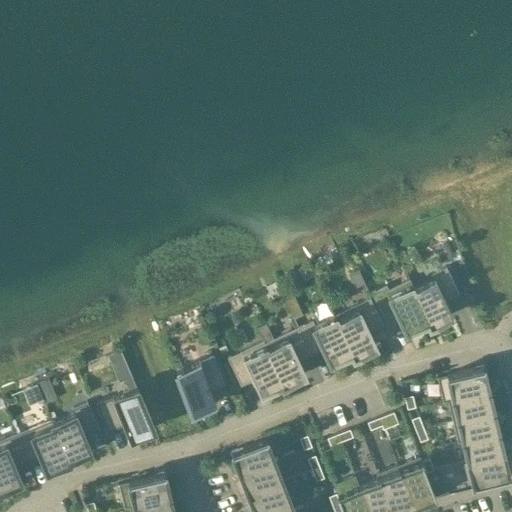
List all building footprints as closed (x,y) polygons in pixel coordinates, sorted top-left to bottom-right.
[(457,247),(453,239),(446,242),(451,251),(457,247)] [(446,300),(459,294),(446,266),(431,273),(433,278),(414,287),(409,278),(408,279),(429,323),(452,313),(446,300)] [(365,282),(363,278),(353,282),(355,287),(365,282)] [(389,288),(386,284),(371,291),(386,323),(400,316),(406,329),(427,319),(429,324),(429,323),(408,279),(389,288)] [(299,304),(294,295),(285,299),(290,308),(299,304)] [(376,344),(369,331),(383,324),(370,297),(334,314),(353,354),(376,344)] [(351,350),(353,355),(353,354),(334,314),(314,323),(312,319),(298,326),(311,353),(324,347),(330,360),(351,350)] [(262,340),(283,383),(305,372),(299,359),(311,353),(298,326),(265,341),(264,339),(262,340)] [(254,378),(260,391),(281,381),(282,383),(283,383),(262,340),(227,356),(241,384),(254,378)] [(213,354),(178,367),(193,409),(217,400),(212,387),(226,382),(221,368),(215,353),(213,354)] [(437,376),(443,399),(488,388),(483,365),(437,376)] [(129,389),(96,402),(108,430),(125,423),(130,436),(154,427),(137,385),(136,386),(132,375),(124,378),(129,389)] [(42,391),(50,388),(46,378),(38,382),(42,391)] [(488,388),(443,399),(443,401),(448,400),(453,418),(493,409),(488,388)] [(412,394),(404,396),(407,408),(415,406),(412,394)] [(73,411),(54,419),(69,456),(90,448),(85,434),(99,429),(87,401),(72,407),(73,411)] [(457,439),(498,430),(493,409),(453,418),(457,439)] [(394,411),(379,416),(381,424),(383,428),(398,422),(394,411)] [(416,429),(423,426),(419,415),(411,418),(416,429)] [(379,416),(367,421),(370,428),(381,424),(379,416)] [(28,460),(41,455),(46,468),(70,459),(69,456),(54,419),(53,417),(16,432),(28,460)] [(423,426),(416,429),(420,440),(428,437),(423,426)] [(350,428),(338,432),(341,440),(353,435),(350,428)] [(458,441),(462,440),(467,459),(503,451),(498,430),(457,439),(458,441)] [(0,438),(0,487),(21,479),(16,466),(28,460),(16,432),(0,438)] [(330,444),(341,440),(338,432),(327,437),(330,444)] [(312,445),(307,434),(300,437),(304,448),(312,445)] [(275,459),(266,437),(231,451),(240,473),(275,459)] [(503,451),(467,459),(472,483),(509,474),(503,451)] [(308,457),(312,468),(319,465),(315,454),(308,457)] [(398,464),(413,503),(435,494),(426,472),(426,471),(421,460),(419,456),(398,464)] [(421,460),(426,471),(433,468),(429,457),(421,460)] [(275,459),(240,473),(248,493),(283,479),(275,459)] [(413,503),(398,464),(378,472),(393,511),(413,503)] [(324,476),(319,465),(312,468),(316,479),(324,476)] [(124,507),(129,506),(169,496),(163,472),(118,483),(124,507)] [(359,485),(369,511),(389,511),(393,511),(378,472),(376,473),(378,478),(359,485)] [(283,479),(248,493),(255,511),(258,511),(291,499),(283,479)] [(431,483),(436,496),(448,493),(445,480),(431,483)] [(369,511),(359,485),(337,494),(341,505),(344,511),(369,511)] [(329,496),(334,508),(341,505),(337,493),(329,496)] [(129,506),(130,511),(173,511),(169,496),(129,506)] [(295,511),(291,499),(258,511),(295,511)] [(96,511),(94,501),(86,503),(88,511),(96,511)]
